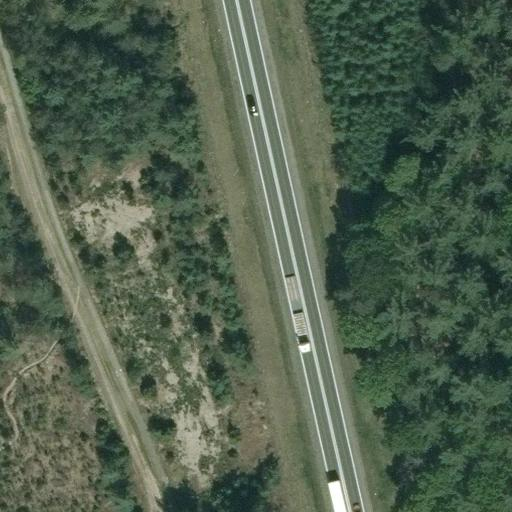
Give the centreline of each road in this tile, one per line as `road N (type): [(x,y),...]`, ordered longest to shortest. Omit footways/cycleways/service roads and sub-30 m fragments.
road 1 (trunk): [(350,511),(235,0)]
road 2 (track): [(0,78),(154,511)]
